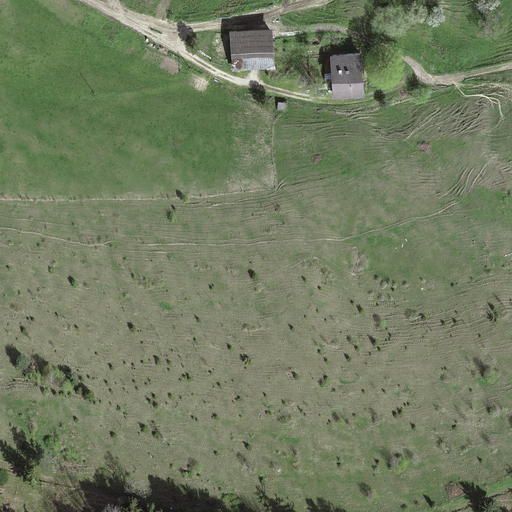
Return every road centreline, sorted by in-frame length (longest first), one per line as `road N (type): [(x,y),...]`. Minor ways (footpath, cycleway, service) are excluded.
road 1 (track): [(426,80),(404,56),(339,30),(283,30),(249,18),(164,41)]
road 2 (track): [(164,41),(219,75),(338,102),(426,80)]
road 3 (track): [(159,511),(0,459)]
